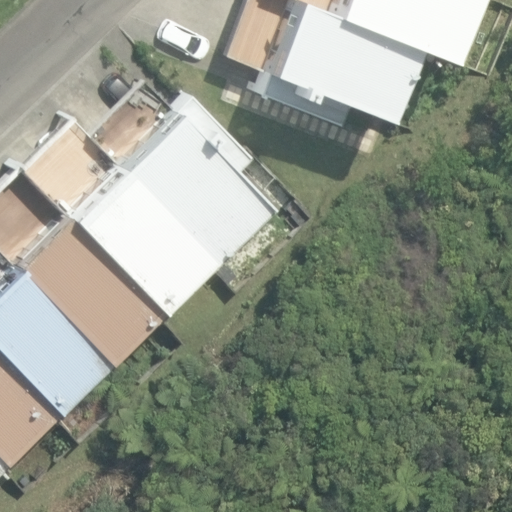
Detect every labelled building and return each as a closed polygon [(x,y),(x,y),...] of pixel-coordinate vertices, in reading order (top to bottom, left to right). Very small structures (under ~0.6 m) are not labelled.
[(374,113),(400,42),(286,0),(233,0),(214,52),(254,67),(247,88),(324,117),(331,97),(374,113)] [(437,56),(458,0),(286,0),(400,42),(437,56)] [(161,106),(133,77),(77,130),(195,254),(251,199),(220,167),(236,152),(178,91),(161,106)] [(142,304),(195,254),(77,130),(58,110),(7,161),(142,304)] [(0,257),(90,353),(142,304),(7,161),(0,168),(0,257)] [(0,361),(39,402),(90,353),(0,257),(0,361)] [(0,438),(39,402),(0,361),(0,438)]
